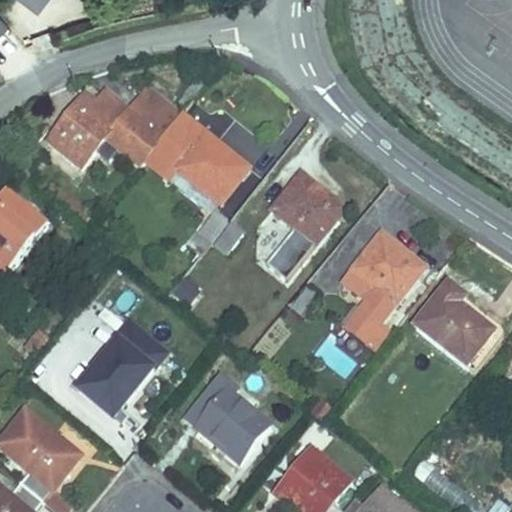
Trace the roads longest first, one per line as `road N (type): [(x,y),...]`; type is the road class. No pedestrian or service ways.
road 1 (residential): [(295,23),(309,73),(352,124),(511,238)]
road 2 (residential): [(295,23),(101,55),(0,99)]
